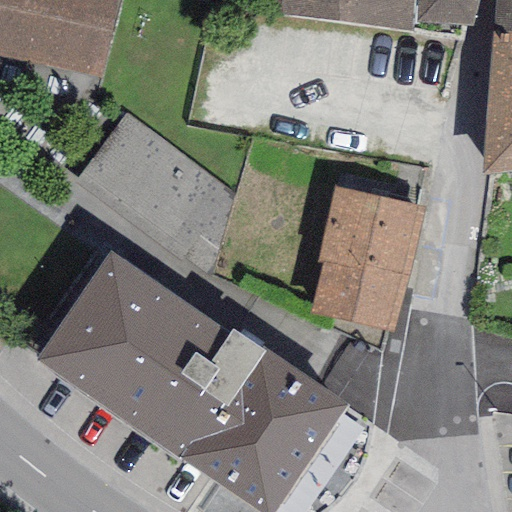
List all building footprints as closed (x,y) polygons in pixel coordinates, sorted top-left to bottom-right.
[(112,0),(0,0),(0,53),(94,71),(112,0)] [(279,0),(282,15),(411,33),(413,21),(414,0),(279,0)] [(476,0),(414,0),(413,21),(471,25),(476,0)] [(511,0),(497,0),(490,37),(511,39),(511,0)] [(511,39),(490,37),(480,183),(511,180),(511,39)] [(125,112),(78,176),(183,253),(199,232),(213,243),(231,219),(234,192),(125,112)] [(422,214),(331,193),(314,266),(322,268),(309,320),(392,339),(422,214)] [(57,365),(260,511),(281,511),(347,422),(130,265),(57,365)]
